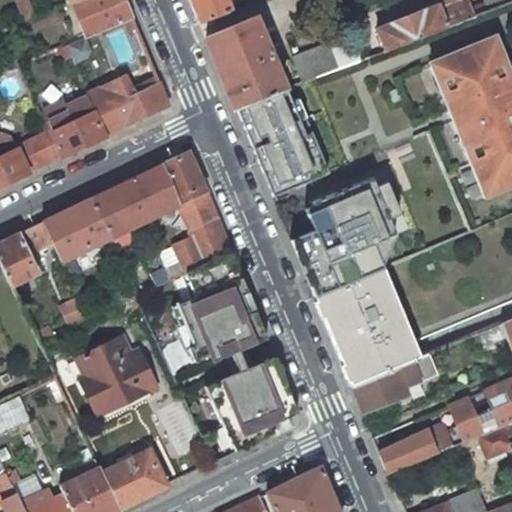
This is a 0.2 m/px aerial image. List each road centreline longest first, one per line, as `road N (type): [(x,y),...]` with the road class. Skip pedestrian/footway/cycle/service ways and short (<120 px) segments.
road 1 (residential): [(333,429),(203,118)]
road 2 (residential): [(0,216),(203,118)]
road 3 (residential): [(333,429),(161,511)]
road 4 (residential): [(203,118),(155,0)]
